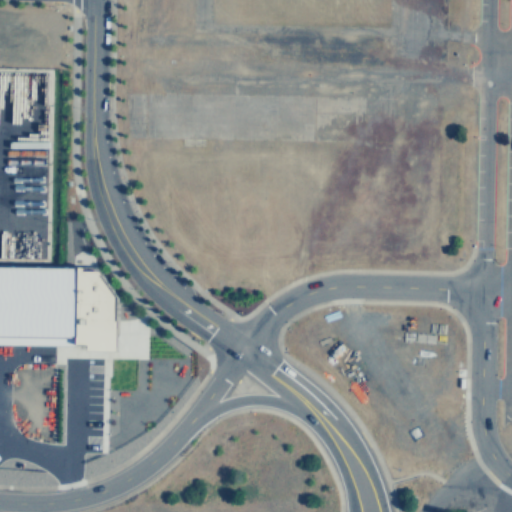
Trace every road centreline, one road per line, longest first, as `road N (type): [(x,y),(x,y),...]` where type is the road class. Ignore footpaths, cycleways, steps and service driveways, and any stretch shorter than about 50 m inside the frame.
road 1 (tertiary): [(483,0),(479,287)]
road 2 (tertiary): [(88,0),(88,132),(97,183),(135,253)]
road 3 (tertiary): [(479,287),(326,286),(271,313),(243,349)]
road 4 (residential): [(190,418),(109,485),(49,501),(0,501)]
road 5 (primary): [(190,418),(254,398),(325,423)]
road 6 (residential): [(479,389),(507,389),(511,288)]
